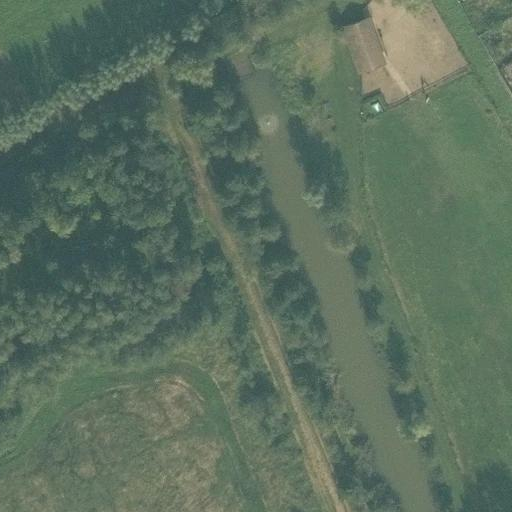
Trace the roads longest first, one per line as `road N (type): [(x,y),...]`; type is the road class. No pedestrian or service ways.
road 1 (track): [(160,69),(336,511)]
road 2 (track): [(160,69),(0,162)]
road 3 (track): [(271,0),(160,69)]
